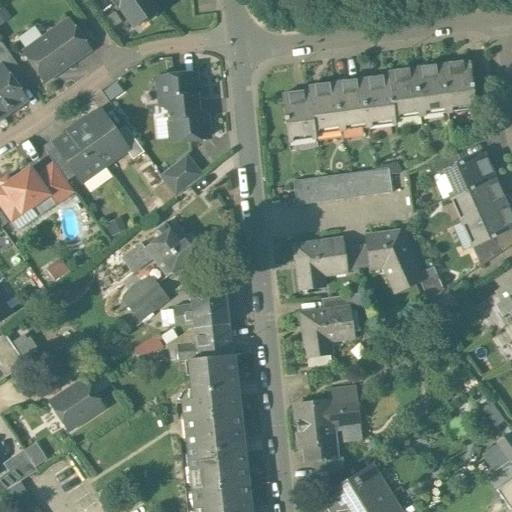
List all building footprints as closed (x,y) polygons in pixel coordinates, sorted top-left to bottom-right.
[(112,0),(112,1),(111,1),(117,10),(118,9),(130,26),(144,16),(146,19),(159,10),(153,0),(112,0)] [(68,21),(24,52),(45,82),(89,51),(68,21)] [(1,45),(0,45),(0,61),(8,55),(1,45)] [(22,74),(8,55),(0,61),(0,63),(2,67),(12,81),(22,74)] [(452,64),(440,66),(446,107),(472,104),(474,103),(472,90),(468,62),(452,64)] [(423,68),(414,69),(419,111),(446,107),(440,66),(423,68)] [(12,81),(2,67),(0,67),(0,112),(3,116),(26,100),(12,81)] [(396,72),(387,73),(388,77),(393,114),(419,111),(414,69),(396,72)] [(195,75),(158,79),(161,106),(168,109),(171,141),(208,138),(206,115),(199,112),(195,75)] [(371,79),(361,80),(367,121),(393,118),(393,114),(388,77),(371,79)] [(344,83),(334,84),(340,125),(367,121),(361,80),(344,83)] [(317,86),(308,88),(308,92),(314,129),(340,125),(334,84),(317,86)] [(479,89),(472,90),(474,103),(472,104),(474,113),(487,111),(484,88),(479,89)] [(299,93),(280,96),(286,137),(314,133),(314,129),(308,92),(299,93)] [(115,134),(100,112),(85,122),(86,124),(78,129),(104,166),(126,151),(127,150),(115,134)] [(144,153),(125,127),(115,134),(127,150),(126,151),(133,161),(144,153)] [(78,129),(70,135),(69,133),(54,144),(56,145),(76,175),(82,182),(104,166),(78,129)] [(76,175),(56,145),(46,152),(67,182),(76,175)] [(455,151),(434,161),(439,172),(460,163),(455,151)] [(460,163),(439,172),(440,174),(445,172),(455,195),(494,178),(482,153),(460,163)] [(187,158),(171,170),(184,188),(200,175),(187,158)] [(73,193),(53,163),(35,176),(56,205),(73,193)] [(30,169),(11,182),(7,177),(0,182),(0,184),(2,188),(0,189),(0,205),(11,222),(34,206),(41,216),(56,205),(35,176),(30,169)] [(387,169),(376,170),(380,195),(391,193),(387,169)] [(184,188),(171,170),(161,177),(175,197),(185,189),(184,188)] [(376,170),(364,172),(368,196),(380,195),(376,170)] [(364,172),(352,174),(356,198),(368,196),(364,172)] [(352,174),(341,175),(344,199),(356,198),(352,174)] [(341,175),(329,177),(332,201),(344,199),(341,175)] [(329,177),(316,178),(320,203),(332,201),(329,177)] [(316,178),(305,180),(308,204),(320,203),(316,178)] [(494,178),(455,195),(467,219),(505,202),(494,178)] [(305,180),(293,182),(296,206),(308,204),(305,180)] [(511,218),(505,202),(467,219),(478,244),(479,246),(496,238),(511,229),(511,218)] [(168,229),(163,223),(153,231),(158,237),(143,249),(166,278),(173,272),(177,276),(185,270),(182,265),(195,255),(195,249),(189,242),(184,242),(172,226),(168,229)] [(400,232),(367,237),(368,245),(370,268),(371,268),(371,264),(389,261),(394,274),(388,276),(396,293),(420,281),(422,280),(419,274),(400,232)] [(496,238),(479,246),(478,244),(472,247),(481,266),(503,252),(496,238)] [(343,240),(295,247),(301,291),(324,288),(321,265),(344,262),(345,272),(347,272),(344,248),(343,240)] [(368,245),(356,246),(359,270),(370,268),(368,245)] [(356,246),(344,248),(347,272),(359,270),(356,246)] [(434,267),(419,274),(422,280),(420,281),(429,301),(445,291),(434,267)] [(138,286),(131,292),(130,291),(127,296),(124,300),(130,306),(156,286),(150,279),(142,282),(138,285),(138,286)] [(511,284),(498,294),(503,303),(497,307),(504,317),(510,314),(511,317),(511,284)] [(130,306),(129,307),(139,322),(168,300),(157,285),(130,306)] [(362,293),(347,295),(348,308),(351,308),(351,309),(367,306),(362,293)] [(347,295),(323,299),(324,311),(348,308),(347,295)] [(224,297),(191,302),(192,308),(194,326),(194,329),(227,325),(224,297)] [(192,308),(173,310),(175,328),(194,326),(192,308)] [(324,311),(302,314),(307,358),(332,355),(330,336),(352,333),(352,338),(354,337),(351,309),(351,308),(348,308),(324,311)] [(227,325),(194,329),(196,350),(197,359),(229,356),(230,356),(227,325)] [(30,331),(15,337),(23,357),(38,351),(30,331)] [(352,333),(330,336),(332,355),(354,337),(352,338),(352,333)] [(25,364),(4,334),(0,337),(0,370),(6,378),(25,364)] [(141,355),(162,343),(157,334),(136,346),(141,355)] [(188,345),(177,346),(179,361),(191,360),(197,359),(196,350),(188,345)] [(197,359),(191,360),(195,401),(182,403),(184,419),(235,414),(234,399),(235,398),(234,387),(232,388),(229,356),(197,359)] [(92,357),(72,370),(81,383),(84,381),(88,387),(105,376),(92,357)] [(81,383),(51,403),(69,430),(102,408),(88,387),(84,381),(81,383)] [(327,399),(317,400),(318,404),(295,407),(299,448),(305,447),(307,464),(317,463),(338,461),(338,459),(334,428),(361,425),(356,387),(327,390),(327,399)] [(235,414),(184,419),(191,486),(242,481),(239,451),(240,450),(239,440),(238,440),(235,414)] [(483,451),(495,470),(511,459),(511,443),(507,435),(483,451)] [(23,451),(3,465),(8,472),(0,477),(0,489),(3,493),(37,471),(23,451)] [(338,461),(317,463),(319,482),(328,481),(344,470),(343,458),(338,459),(338,461)] [(402,511),(375,467),(327,496),(336,511),(402,511)] [(242,481),(191,486),(193,511),(246,511),(247,511),(245,511),(242,481)] [(39,511),(25,490),(7,501),(14,511),(39,511)]
